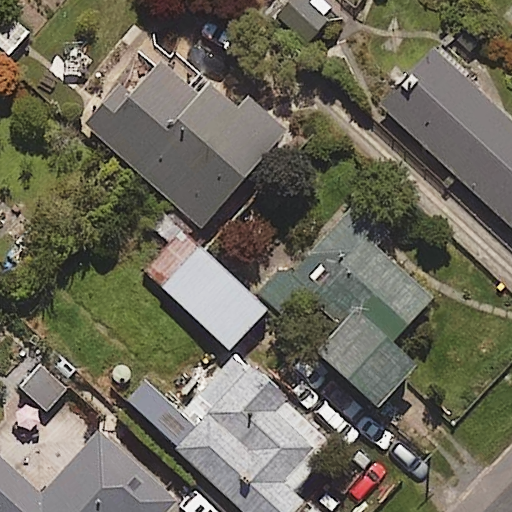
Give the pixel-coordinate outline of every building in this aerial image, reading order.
[(243,0),(242,2),(264,20),(280,0),(243,0)] [(307,0),(291,0),(275,22),(308,48),(331,19),(307,0)] [(481,76),(446,43),(385,108),(511,229),(511,121),(474,85),(481,76)] [(198,96),(148,51),(83,123),(204,231),(289,136),(254,105),(243,116),(208,85),(198,96)] [(402,222),(366,188),(265,299),(294,325),(274,346),(306,375),(322,357),(384,413),(421,372),(394,347),(436,300),(378,247),(402,222)] [(269,313),(182,232),(145,272),(231,353),(269,313)] [(130,402),(242,511),(303,511),(349,465),(239,357),(182,415),(149,382),(130,402)] [(68,391),(42,369),(22,392),(49,414),(68,391)] [(0,459),(0,511),(173,511),(179,506),(101,435),(43,499),(0,459)]
